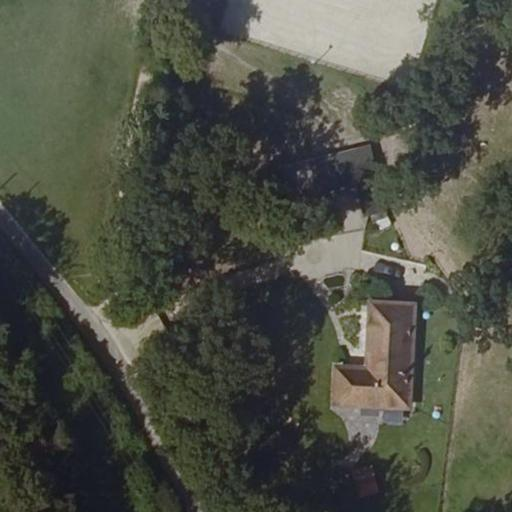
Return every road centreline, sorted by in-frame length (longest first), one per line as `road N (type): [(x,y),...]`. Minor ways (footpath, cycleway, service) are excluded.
road 1 (unclassified): [(0,215),(121,366),(207,511)]
road 2 (track): [(91,327),(156,0)]
